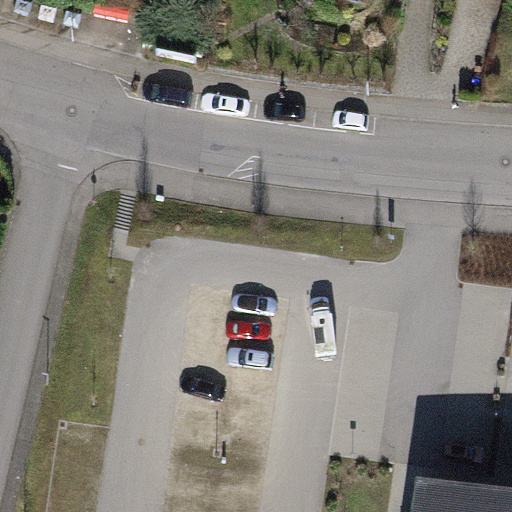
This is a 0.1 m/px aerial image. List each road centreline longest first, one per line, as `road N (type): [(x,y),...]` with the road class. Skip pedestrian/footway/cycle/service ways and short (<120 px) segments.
road 1 (residential): [(80,120),(511,176)]
road 2 (residential): [(80,120),(0,454)]
